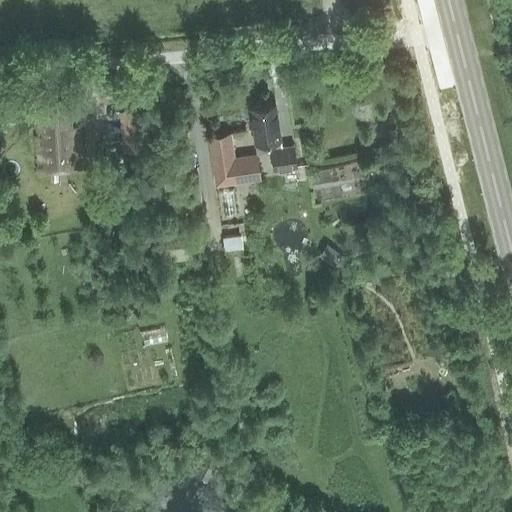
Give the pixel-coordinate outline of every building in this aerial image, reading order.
[(36,171),(82,169),(79,128),(69,128),(67,104),(34,106),(36,137),(34,137),(36,171)] [(256,143),(281,140),(276,104),(250,108),(255,143),(256,143)] [(149,107),(120,110),(124,149),(152,147),(149,107)] [(260,180),(257,154),(257,153),(234,156),(231,131),(208,134),(214,186),(260,180)] [(201,208),(200,197),(183,200),(185,211),(201,208)]
